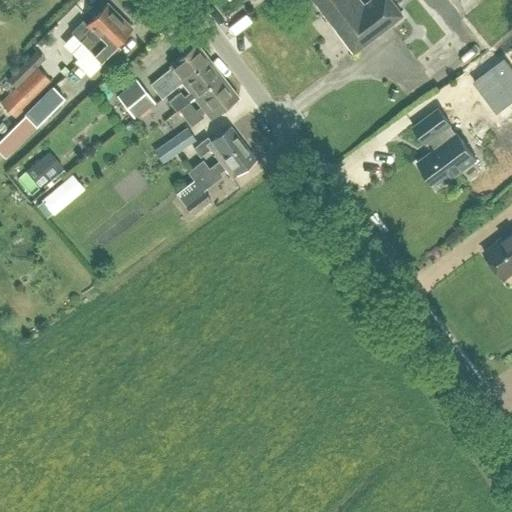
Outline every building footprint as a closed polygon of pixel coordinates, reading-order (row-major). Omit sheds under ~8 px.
[(312,0),(352,53),(401,15),(389,0),(369,0),(363,5),(358,0),(312,0)] [(85,24),(82,21),(70,32),(80,42),(86,36),(91,41),(92,42),(119,16),(107,3),(85,24)] [(92,42),(91,41),(85,48),(101,65),(115,52),(112,48),(132,29),(119,16),(92,42)] [(209,59),(196,43),(167,65),(170,68),(150,84),(161,97),(180,81),(181,82),(209,59)] [(42,48),(29,60),(37,68),(49,57),(42,48)] [(175,112),(193,98),(193,97),(221,75),(209,59),(181,82),(189,92),(183,97),(179,92),(167,101),(175,112)] [(490,105),(508,91),(486,63),(469,77),(490,105)] [(0,103),(14,117),(50,81),(35,67),(0,100),(0,103)] [(238,97),(221,75),(193,97),(193,98),(210,119),(238,97)] [(134,119),(154,103),(135,79),(115,96),(134,119)] [(51,86),(22,114),(0,136),(0,154),(4,158),(63,98),(51,86)] [(439,109),(413,128),(432,152),(417,163),(436,189),(476,159),(439,109)] [(218,161),(242,143),(230,126),(210,141),(207,137),(193,147),(200,156),(209,149),(218,160),(218,161)] [(186,127),(163,143),(153,149),(162,163),(195,140),(186,127)] [(218,160),(208,168),(197,176),(198,177),(206,188),(222,175),(219,172),(225,169),(231,177),(255,159),(242,143),(218,161),(218,160)] [(48,150),(39,158),(25,170),(39,187),(62,166),(48,150)] [(197,176),(208,168),(202,160),(187,171),(193,180),(198,177),(197,176)] [(179,189),(188,200),(183,204),(191,215),(210,200),(202,190),(201,191),(193,181),(179,189)] [(41,199),(52,213),(72,197),(60,183),(41,199)] [(484,253),(503,278),(511,271),(511,230),(505,235),(506,236),(484,253)]
